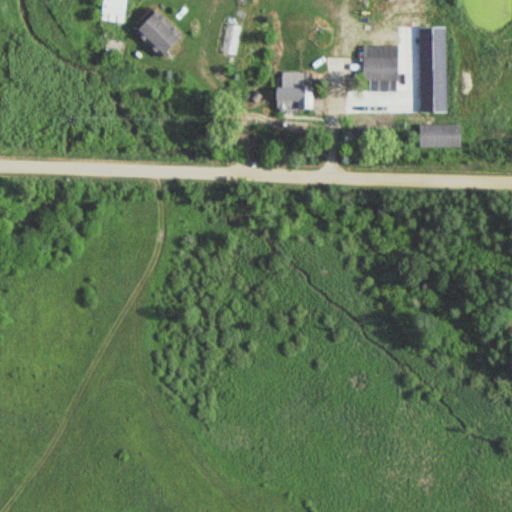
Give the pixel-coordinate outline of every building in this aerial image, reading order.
[(104,0),(102,21),(127,24),(129,0),(104,0)] [(188,39),(160,11),(140,31),(168,59),(188,39)] [(403,79),(403,45),(366,45),(366,79),(403,79)] [(283,86),(283,107),(318,107),(318,86),(283,86)] [(466,124),(424,124),(424,146),(466,146),(466,124)]
